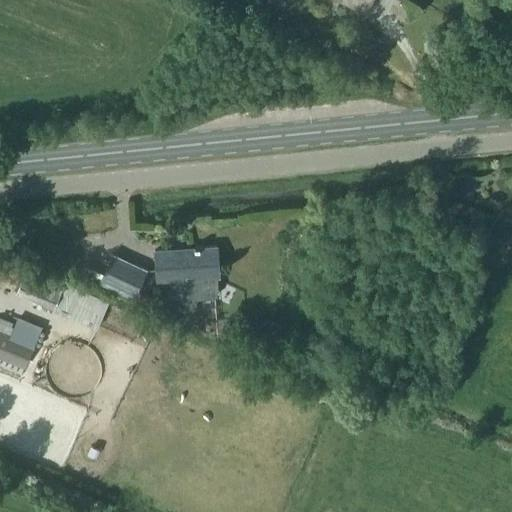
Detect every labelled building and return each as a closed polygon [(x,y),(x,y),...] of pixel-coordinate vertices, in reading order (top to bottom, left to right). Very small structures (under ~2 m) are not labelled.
[(341,0),(367,11),(371,0),(341,0)] [(157,279),(196,275),(198,296),(215,295),(218,288),(217,274),(219,274),(216,245),(199,246),(199,244),(194,245),(194,248),(173,250),(173,248),(155,250),(157,279)] [(134,295),(145,269),(112,254),(101,280),(134,295)] [(63,284),(25,268),(15,290),(53,307),(63,284)] [(0,357),(25,368),(39,336),(0,319),(0,357)]
